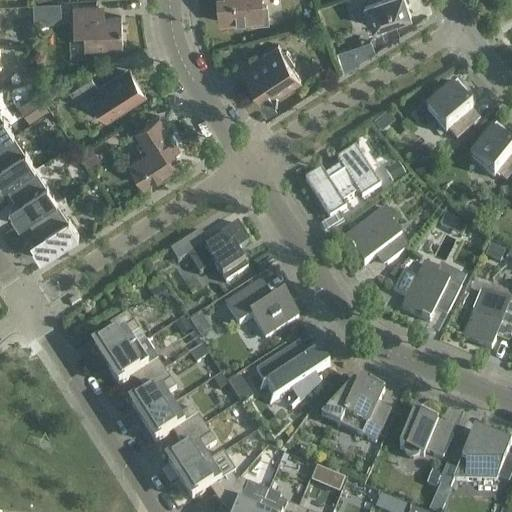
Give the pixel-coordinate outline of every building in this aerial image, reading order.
[(261,6),(260,0),(216,0),(219,22),(251,19),(251,24),(267,22),(266,5),(261,6)] [(348,0),(355,18),(368,14),(372,27),(410,14),(405,0),(348,0)] [(98,18),(98,4),(71,6),(73,30),(83,30),(84,46),(122,44),(121,16),(98,18)] [(282,53),(277,45),(241,67),(266,106),(275,100),(273,98),(277,95),(276,95),(300,80),(290,65),(295,61),(287,50),(282,53)] [(140,97),(124,71),(97,88),(90,77),(68,91),(76,102),(89,94),(105,119),(140,97)] [(456,142),(477,124),(469,115),(472,113),(465,104),(469,100),(456,85),(426,111),(445,135),(448,133),(456,142)] [(0,140),(13,133),(0,113),(0,140)] [(143,184),(174,165),(171,161),(174,157),(175,153),(174,149),(178,146),(158,116),(136,130),(145,145),(140,148),(144,153),(129,162),(143,184)] [(505,184),(511,175),(511,149),(507,145),(510,141),(495,128),(470,159),(494,179),(496,176),(505,184)] [(5,185),(34,166),(13,133),(0,140),(0,188),(5,186),(5,185)] [(380,188),(355,149),(337,161),(340,167),(324,177),(321,171),(305,181),(329,220),(346,210),(328,182),(344,172),(361,200),(380,188)] [(26,219),(56,200),(34,166),(5,185),(5,186),(14,200),(16,199),(20,206),(10,213),(18,225),(27,219),(26,219)] [(26,219),(27,219),(36,234),(37,233),(42,240),(31,246),(39,259),(78,234),(56,200),(26,219)] [(386,266),(409,249),(391,225),(395,222),(385,209),(344,241),(363,267),(378,255),(386,266)] [(200,233),(170,253),(177,264),(187,258),(199,276),(214,266),(225,284),(247,270),(236,252),(249,243),(237,224),(207,244),(200,233)] [(461,289),(436,277),(438,272),(424,265),(416,281),(402,274),(391,296),(405,303),(401,310),(429,323),(436,309),(448,314),(461,289)] [(271,305),(267,299),(269,297),(260,284),(225,306),(238,327),(251,319),(265,340),(298,318),(284,297),(271,305)] [(508,309),(495,303),(497,299),(482,293),(463,339),(491,351),(497,335),(510,340),(511,334),(511,305),(509,304),(508,309)] [(106,368),(136,350),(129,339),(139,333),(127,314),(105,328),(112,338),(94,350),(106,368)] [(142,386),(164,372),(146,343),(136,350),(106,368),(118,387),(136,376),(142,386)] [(305,355),(298,344),(255,372),(265,387),(259,391),(259,392),(265,388),(274,401),(268,405),(269,406),(292,391),(299,402),(291,410),(291,411),(321,382),(320,381),(317,384),(313,377),(329,367),(319,351),(317,353),(314,349),(305,355)] [(143,426),(172,407),(166,396),(176,390),(164,372),(142,386),(148,396),(131,407),(143,426)] [(353,384),(321,419),(321,420),(340,428),(360,438),(375,445),(390,412),(377,406),(384,392),(360,381),(358,387),(354,385),(353,384)] [(179,443),(204,427),(192,409),(179,417),(172,407),(143,426),(155,444),(173,433),(179,443)] [(422,414),(414,411),(399,448),(403,450),(403,454),(405,457),(408,460),(412,460),(416,459),(419,456),(423,458),(425,453),(442,460),(452,436),(435,429),(437,423),(429,420),(430,418),(430,414),(428,412),(424,412),(422,414)] [(180,483),(209,464),(202,453),(216,445),(204,427),(179,443),(185,453),(168,464),(180,483)] [(453,482),(449,492),(453,482),(496,483),(497,480),(508,485),(511,474),(511,459),(506,457),(511,445),(490,437),(490,438),(474,431),(468,448),(467,448),(453,482)] [(236,485),(236,484),(226,468),(216,474),(209,464),(180,483),(192,502),(209,490),(219,505),(236,485)] [(260,511),(262,508),(268,494),(239,482),(236,485),(219,505),(234,511),(260,511)] [(297,511),(298,510),(278,502),(279,498),(268,494),(262,508),(260,511),(297,511)]
